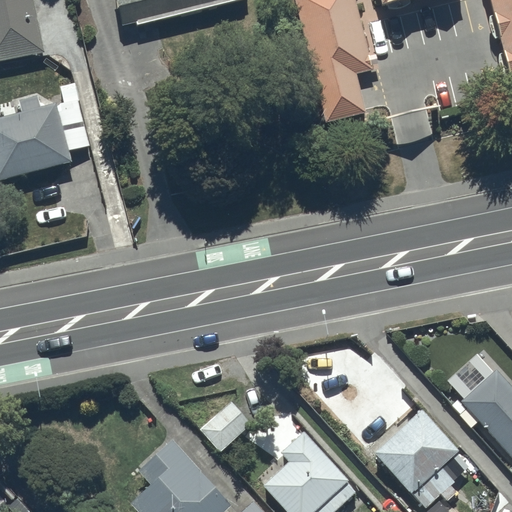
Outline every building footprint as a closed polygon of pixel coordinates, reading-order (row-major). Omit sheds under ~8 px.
[(35,0),(0,0),(0,66),(47,56),(35,0)] [(103,0),(113,40),(251,6),(249,0),(103,0)] [(363,0),(293,0),(327,114),(364,104),(351,61),(379,53),(363,0)] [(511,0),(485,0),(501,59),(511,56),(511,0)] [(68,155),(90,150),(79,104),(80,104),(76,85),(59,89),(63,106),(41,111),(38,98),(17,103),(21,117),(0,122),(0,185),(72,168),(68,155)] [(469,430),(476,423),(511,462),(511,391),(495,373),(460,405),(466,412),(459,418),(469,430)] [(252,428),(231,403),(198,432),(219,457),(252,428)] [(422,413),(372,458),(410,500),(412,498),(424,511),(440,497),(447,504),(457,495),(450,488),(454,484),(442,471),(458,456),(455,452),(458,449),(454,444),(451,447),(445,441),(446,440),(434,426),(433,427),(430,424),(433,421),(428,416),(426,417),(422,413)] [(286,467),(261,491),(280,511),(336,511),(357,493),(303,436),(279,459),(286,467)] [(171,443),(136,474),(150,489),(128,509),(131,511),(227,511),(232,508),(237,504),(227,492),(220,498),(208,484),(213,480),(205,471),(199,475),(171,443)]
